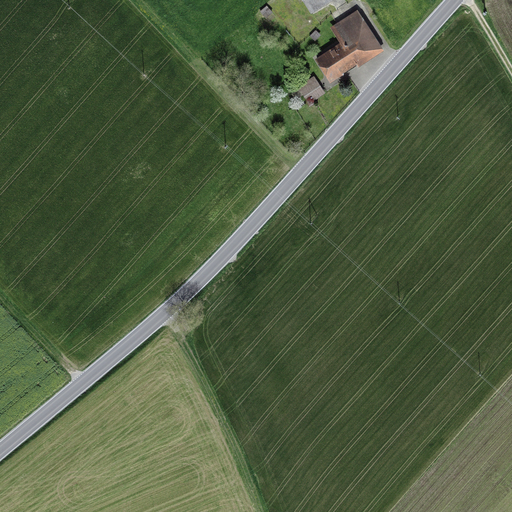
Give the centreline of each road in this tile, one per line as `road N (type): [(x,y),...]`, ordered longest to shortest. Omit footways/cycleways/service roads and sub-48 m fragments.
road 1 (primary): [(454,0),(224,256),(0,450)]
road 2 (track): [(259,511),(165,311)]
